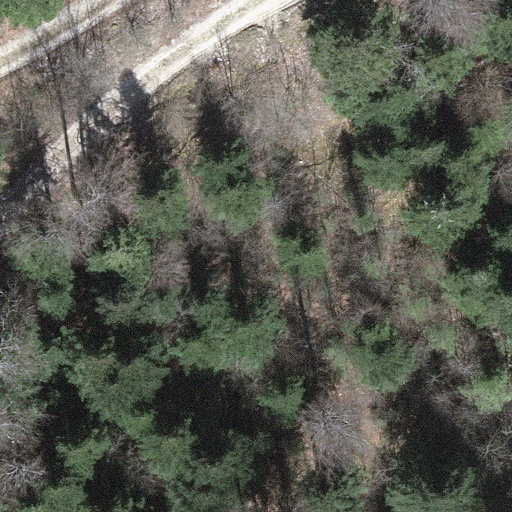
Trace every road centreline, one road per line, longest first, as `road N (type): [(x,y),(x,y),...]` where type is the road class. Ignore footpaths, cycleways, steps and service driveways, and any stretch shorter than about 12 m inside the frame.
road 1 (track): [(277,0),(210,38),(0,203)]
road 2 (track): [(110,0),(0,55)]
